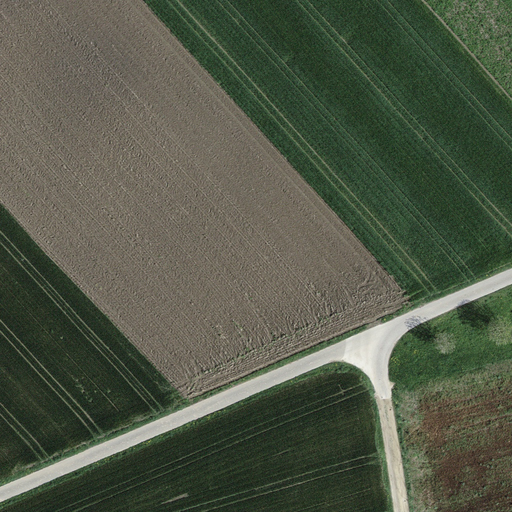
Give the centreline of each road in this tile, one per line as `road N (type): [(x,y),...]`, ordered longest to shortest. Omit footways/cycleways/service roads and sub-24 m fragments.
road 1 (track): [(0,492),(511,272)]
road 2 (track): [(376,330),(402,511)]
